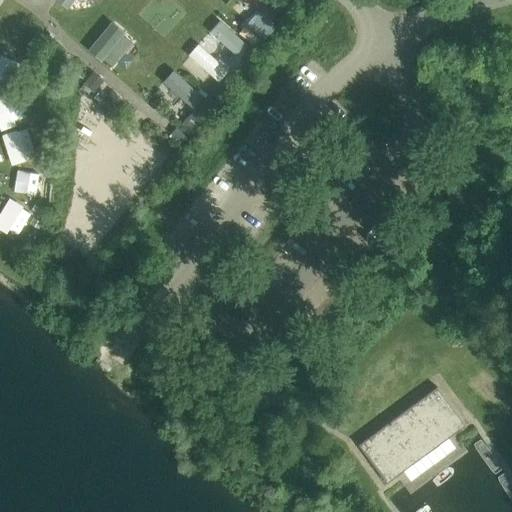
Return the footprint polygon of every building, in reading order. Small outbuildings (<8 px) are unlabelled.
[(249,0),(264,12),(274,0),(249,0)] [(220,14),(204,29),(215,41),(224,34),(241,52),(248,46),(220,14)] [(113,20),(90,46),(113,65),(135,39),(113,20)] [(49,36),(44,42),(46,45),(50,49),(56,44),(51,38),(49,36)] [(221,79),(231,67),(198,42),(189,54),(221,79)] [(0,76),(11,80),(17,59),(0,54),(0,76)] [(175,69),(164,80),(200,113),(211,102),(175,69)] [(93,74),(85,83),(94,91),(102,82),(93,74)] [(113,92),(105,102),(113,108),(120,99),(113,92)] [(0,112),(4,126),(25,119),(16,93),(0,98),(0,112)] [(9,131),(14,156),(36,151),(31,127),(9,131)] [(19,190),(42,192),(44,169),(21,167),(19,190)] [(33,218),(29,223),(37,228),(40,223),(33,218)] [(436,387),(358,445),(386,484),(465,426),(436,387)]
